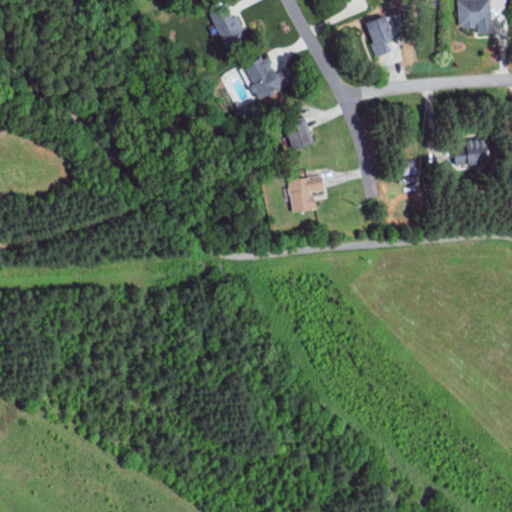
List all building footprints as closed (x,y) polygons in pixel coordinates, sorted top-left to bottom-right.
[(490,0),(457,0),(459,27),(478,26),(478,33),(492,33),(490,0)] [(210,12),(224,47),(246,38),(238,19),(227,23),(221,8),(210,12)] [(394,38),(389,19),(367,24),(376,56),(391,52),(388,40),(394,38)] [(243,66),(259,98),(295,80),(289,68),(276,74),(267,55),(243,66)] [(285,123),(292,149),(312,144),(305,117),(285,123)] [(487,138),(468,139),(468,148),(454,148),(455,167),(488,166),(487,138)] [(292,211),(316,209),(314,191),(324,190),(322,175),(288,178),(292,211)]
